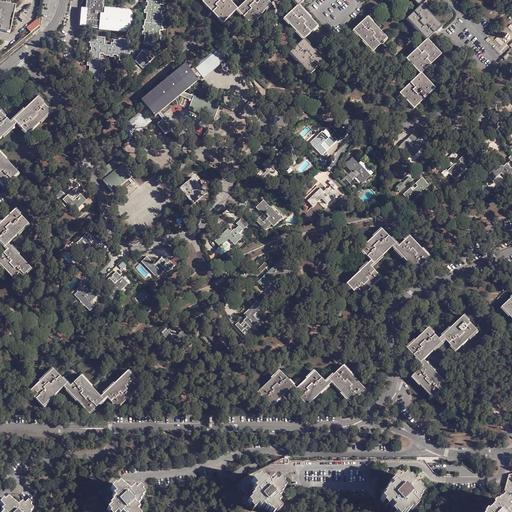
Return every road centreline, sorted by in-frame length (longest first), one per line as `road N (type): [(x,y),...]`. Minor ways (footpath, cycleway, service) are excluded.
road 1 (residential): [(511,91),(489,114),(435,113),(404,126),(300,117),(248,154),(224,201),(190,234),(128,249),(108,230),(78,133),(17,58)]
road 2 (residential): [(334,427),(0,429)]
road 3 (residential): [(511,250),(398,304),(388,327),(391,391)]
